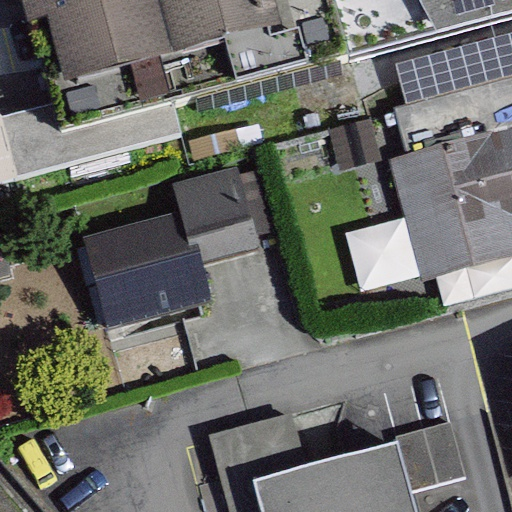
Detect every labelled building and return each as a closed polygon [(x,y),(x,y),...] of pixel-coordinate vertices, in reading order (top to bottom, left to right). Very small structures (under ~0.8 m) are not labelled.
[(23,0),(58,131),(68,168),(181,139),(173,108),(350,62),(334,0),(23,0)] [(511,0),(334,0),(350,62),(511,19),(511,0)] [(58,131),(6,145),(23,210),(75,197),(68,168),(58,131)] [(511,133),(386,168),(421,298),(511,273),(511,133)] [(0,216),(23,210),(6,145),(0,146),(0,216)] [(187,224),(95,245),(115,335),(213,314),(194,246),(268,230),(255,173),(179,189),(187,224)] [(469,493),(456,443),(398,457),(401,471),(411,507),(469,493)] [(401,471),(251,509),(252,511),(411,511),(411,507),(401,471)]
